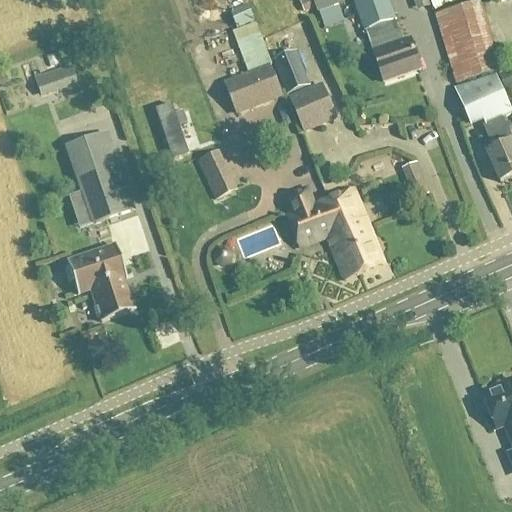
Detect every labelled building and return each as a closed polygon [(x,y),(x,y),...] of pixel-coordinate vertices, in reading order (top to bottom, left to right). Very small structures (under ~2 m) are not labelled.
[(401,46),(394,25),(385,0),(365,0),(353,4),(363,35),(365,34),(382,86),(420,73),(410,43),(401,46)] [(299,5),(303,15),(313,11),(309,2),(299,5)] [(479,5),(434,18),(455,87),(499,74),(479,5)] [(295,54),(272,63),(285,98),(309,89),(295,54)] [(37,99),(63,87),(54,67),(27,79),(37,99)] [(224,86),(236,118),(282,101),(269,69),(224,86)] [(511,71),(495,78),(501,93),(511,88),(511,71)] [(511,179),(511,144),(502,122),(511,117),(494,78),(453,91),(470,130),(483,125),(485,129),(484,130),(490,143),(497,140),(501,150),(487,157),(499,185),(511,179)] [(315,90),(289,101),(303,135),(329,125),(315,90)] [(186,124),(181,111),(172,114),(169,105),(154,110),(171,159),(186,154),(177,127),(186,124)] [(68,148),(94,225),(132,212),(106,135),(68,148)] [(237,193),(228,173),(218,153),(197,163),(215,203),(237,193)] [(430,196),(417,165),(401,172),(414,203),(430,196)] [(329,203),(314,209),(307,193),(286,201),(293,218),(288,220),(302,252),(328,241),(346,284),(359,279),(343,238),(343,239),(329,203)] [(354,193),(329,203),(343,239),(343,238),(359,279),(385,268),(354,193)] [(125,280),(115,248),(66,265),(67,270),(64,271),(69,284),(72,283),(76,297),(91,292),(97,309),(93,311),(97,321),(100,319),(102,324),(132,314),(121,282),(125,280)] [(216,268),(225,270),(230,262),(229,253),(219,251),(213,261),(216,268)] [(144,324),(155,346),(167,340),(156,318),(144,324)] [(511,403),(505,386),(499,388),(501,393),(485,400),(497,431),(505,427),(511,444),(511,403)] [(511,511),(511,509),(504,511),(503,511),(497,494),(478,500),(482,511),(511,511)]
